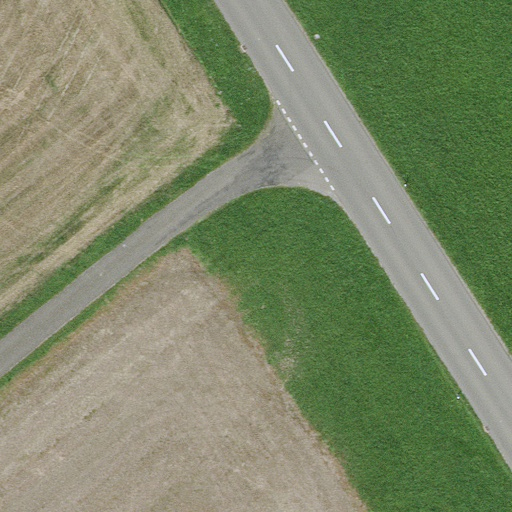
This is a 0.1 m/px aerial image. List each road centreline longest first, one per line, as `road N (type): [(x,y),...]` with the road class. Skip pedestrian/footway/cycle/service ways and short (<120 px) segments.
road 1 (unclassified): [(328,126),(211,193),(0,364)]
road 2 (tertiary): [(511,414),(328,126)]
road 3 (tertiary): [(328,126),(248,0)]
